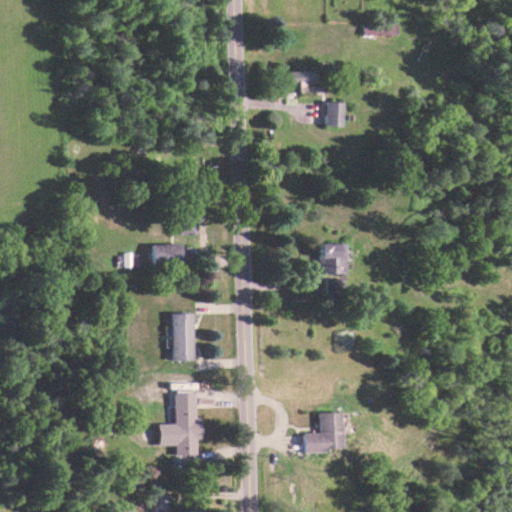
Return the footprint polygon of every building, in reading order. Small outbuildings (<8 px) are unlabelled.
[(357,35),(392,34),(392,22),(357,24),(357,35)] [(313,80),(306,81),(306,69),(281,70),(281,92),(313,91),(313,80)] [(337,102),(319,101),(318,125),(337,125),(337,102)] [(168,213),(169,232),(192,231),(191,212),(168,213)] [(338,272),(339,243),(312,242),(312,257),(324,257),(324,272),(338,272)] [(175,243),(145,243),(146,264),(176,263),(175,243)] [(320,278),(320,296),(337,297),(338,278),(320,278)] [(166,359),(186,359),(185,312),(164,312),(166,359)] [(169,455),(194,454),(193,415),(189,415),(189,392),(167,393),(168,422),(151,423),(151,445),(168,444),(169,455)] [(312,412),(312,432),(296,432),(297,450),(335,450),(334,411),(312,412)]
